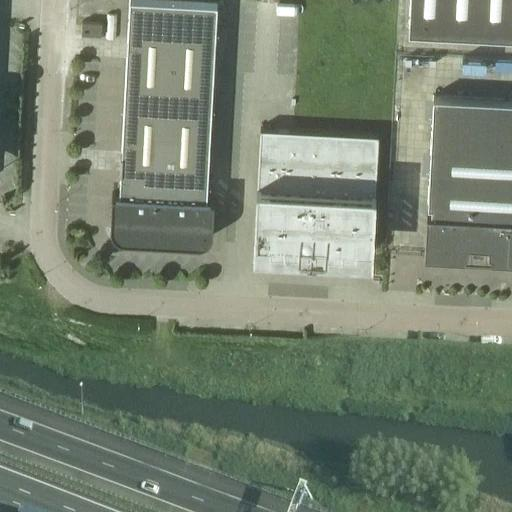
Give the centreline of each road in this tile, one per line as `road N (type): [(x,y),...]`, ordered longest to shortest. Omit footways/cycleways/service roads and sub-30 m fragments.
road 1 (unclassified): [(511,328),(87,304),(35,248),(47,0)]
road 2 (motorway): [(231,511),(0,426)]
